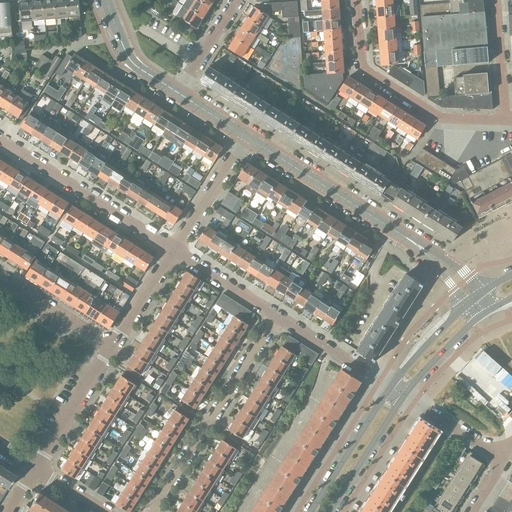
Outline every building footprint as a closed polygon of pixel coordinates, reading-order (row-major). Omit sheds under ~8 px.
[(19,4),(21,22),(33,21),(31,1),(30,0),(25,0),(24,0),(24,2),(19,2),(19,4)] [(36,0),(36,1),(31,1),(33,21),(45,20),(43,0),(42,0),(36,0)] [(43,0),(45,20),(56,19),(54,0),(43,0)] [(54,0),(56,19),(58,31),(58,36),(64,36),(64,32),(62,32),(61,19),(68,18),(66,0),(54,0)] [(66,0),(68,18),(80,17),(78,0),(66,0)] [(180,8),(182,4),(174,0),(167,0),(167,1),(175,7),(176,6),(180,8)] [(209,8),(196,0),(185,0),(182,5),(203,18),(204,17),(205,17),(207,13),(209,8)] [(321,0),(322,10),(339,9),(338,0),(321,0)] [(450,15),(448,0),(442,0),(444,15),(450,15)] [(448,0),(450,15),(484,12),(483,0),(448,0)] [(278,11),(282,11),(298,10),(297,1),(278,3),(278,11)] [(278,11),(278,3),(266,4),(267,10),(270,12),(278,11)] [(0,39),(13,39),(12,30),(10,5),(0,5),(0,39)] [(200,23),(203,18),(182,5),(176,15),(197,28),(197,27),(198,27),(201,23),(200,23)] [(393,6),(377,7),(378,19),(394,17),(393,6)] [(273,19),(268,16),(254,8),(254,9),(253,9),(250,13),(251,13),(248,18),(261,27),(266,30),(273,19)] [(323,21),(340,20),(339,9),(322,10),(307,11),(304,11),(305,17),(323,15),(323,21)] [(298,10),(282,11),(282,18),(288,18),(299,17),(298,10)] [(427,17),(422,17),(425,52),(438,50),(461,49),(487,46),(484,12),(450,15),(444,15),(438,16),(433,16),(427,17)] [(394,17),(378,19),(379,30),(395,29),(394,17)] [(261,27),(248,18),(247,19),(244,23),(245,24),(242,28),(255,37),(267,44),(269,40),(258,32),(261,27)] [(324,32),(341,31),(340,20),(323,21),(324,32)] [(238,34),(235,38),(249,47),(255,37),(242,28),(241,29),(240,29),(238,33),(238,34)] [(401,28),(395,29),(379,30),(380,42),(396,41),(402,40),(401,33),(402,33),(401,28)] [(325,43),(341,41),(341,31),(324,32),(325,43)] [(249,47),(235,38),(235,39),(234,39),(231,43),(232,43),(229,48),(242,57),(249,47)] [(326,53),(342,52),(341,41),(325,43),(326,53)] [(396,41),(380,42),(381,54),(397,53),(396,41)] [(425,52),(423,52),(425,68),(437,67),(462,65),(489,63),(488,57),(487,47),(487,46),(461,49),(438,50),(425,52)] [(263,50),(260,54),(264,56),(269,59),(272,55),(263,50)] [(326,64),(343,63),(342,52),(326,53),(326,62),(326,64)] [(397,53),(381,54),(382,65),(398,64),(397,53)] [(81,58),(74,54),(72,58),(67,54),(55,73),(60,76),(65,68),(75,75),(84,60),(83,60),(83,59),(81,58)] [(231,54),(228,59),(233,63),(233,62),(237,57),(231,54)] [(42,55),(37,62),(34,68),(44,74),(52,61),(42,55)] [(56,56),(52,61),(44,74),(50,77),(61,59),(58,58),(56,56)] [(264,56),(258,66),(263,70),(269,59),(264,56)] [(84,60),(75,75),(73,79),(79,82),(79,81),(84,84),(85,81),(94,67),(93,66),(91,64),(91,65),(84,60)] [(229,69),(228,71),(232,73),(237,65),(233,62),(233,63),(233,64),(229,69)] [(343,73),(344,72),(343,63),(326,64),(326,62),(307,64),(307,69),(327,67),(327,73),(343,73)] [(394,78),(399,69),(394,66),(388,74),(394,78)] [(101,71),(94,67),(85,81),(91,85),(87,91),(91,93),(95,87),(104,73),(103,72),(101,71)] [(204,75),(200,81),(213,89),(218,92),(230,100),(240,86),(234,82),(235,81),(226,75),(222,72),(215,68),(214,70),(209,67),(205,73),(204,75)] [(400,68),(399,69),(394,78),(399,81),(405,71),(400,68)] [(404,84),(410,74),(405,71),(399,81),(404,84)] [(104,73),(95,87),(105,93),(114,79),(113,78),(111,77),(104,73)] [(327,73),(303,75),(304,87),(328,103),(343,80),(343,73),(327,73)] [(464,77),(454,78),(455,95),(491,93),(490,73),(489,73),(463,75),(464,77)] [(409,87),(415,77),(410,74),(404,84),(409,87)] [(358,83),(349,77),(340,90),(350,96),(358,83)] [(414,91),(420,80),(415,77),(409,87),(414,91)] [(114,79),(105,93),(115,100),(124,86),(123,85),(121,83),(114,79)] [(414,91),(423,96),(424,95),(423,82),(420,80),(414,91)] [(256,82),(251,91),(256,94),(258,91),(261,85),(256,82)] [(358,83),(350,96),(359,103),(368,89),(358,83)] [(47,85),(43,92),(48,95),(53,98),(59,102),(63,95),(58,92),(47,85)] [(115,100),(121,103),(117,109),(121,112),(125,106),(134,92),(133,91),(131,89),(131,90),(124,86),(115,100)] [(240,86),(230,100),(243,108),(248,111),(261,119),(270,105),(264,102),(265,100),(256,94),(251,91),(246,87),(245,89),(240,86)] [(368,89),(359,103),(369,109),(377,95),(368,89)] [(0,104),(3,107),(2,108),(8,112),(9,111),(18,97),(7,90),(0,102),(0,104)] [(134,92),(125,106),(135,112),(144,98),(143,97),(141,96),(140,96),(134,92)] [(440,97),(427,98),(427,99),(441,108),(493,110),(492,103),(491,93),(455,95),(440,97)] [(69,100),(73,102),(77,96),(73,94),(69,100)] [(377,95),(369,109),(378,115),(387,101),(377,95)] [(336,96),(331,104),(330,105),(334,108),(340,99),(336,96)] [(28,103),(18,97),(9,111),(13,113),(12,114),(22,120),(31,105),(28,103)] [(144,98),(135,112),(145,118),(153,104),(153,103),(151,102),(150,102),(144,98)] [(61,106),(55,102),(51,100),(48,105),(52,107),(58,111),(61,106)] [(69,100),(65,106),(70,108),(73,102),(69,100)] [(387,101),(378,115),(388,121),(397,107),(387,101)] [(153,104),(145,118),(154,125),(163,111),(163,110),(160,108),(153,104)] [(270,105),(261,119),(273,127),(278,131),(291,139),(300,124),(295,121),(296,119),(276,107),(275,108),(270,105)] [(93,106),(89,112),(93,115),(97,109),(93,106)] [(397,107),(388,121),(397,127),(406,113),(397,107)] [(32,110),(29,114),(21,128),(22,128),(22,129),(31,134),(39,121),(42,116),(32,110)] [(163,111),(154,125),(152,129),(162,135),(164,131),(173,117),(172,116),(170,114),(170,115),(163,111)] [(89,112),(85,118),(89,121),(97,126),(101,121),(101,120),(93,115),(89,112)] [(347,122),(350,117),(341,112),(337,117),(347,122)] [(406,113),(397,127),(407,133),(416,120),(406,113)] [(74,114),(71,119),(68,124),(74,128),(80,119),(74,114)] [(173,117),(164,131),(174,137),(183,123),(182,122),(180,121),(173,117)] [(350,118),(347,123),(353,126),(356,121),(350,118)] [(112,119),(110,123),(109,125),(113,128),(117,122),(112,119)] [(109,125),(110,123),(106,120),(104,123),(101,121),(97,126),(105,131),(109,125)] [(416,120),(407,133),(417,139),(426,126),(416,120)] [(32,134),(40,140),(48,127),(39,121),(31,134),(31,135),(32,134)] [(51,122),(48,127),(40,140),(45,143),(43,145),(48,148),(50,146),(58,133),(61,128),(51,122)] [(183,123),(174,137),(184,143),(193,129),(192,129),(192,128),(190,127),(183,123)] [(300,124),(291,139),(303,146),(308,150),(321,158),(330,143),(325,140),(326,138),(306,126),(305,127),(300,124)] [(113,128),(109,125),(105,131),(109,133),(113,128)] [(193,129),(184,143),(194,150),(203,136),(202,135),(202,134),(200,133),(199,133),(193,129)] [(124,131),(119,139),(125,143),(128,137),(130,135),(124,131)] [(371,131),(368,136),(376,141),(379,136),(371,131)] [(51,147),(59,152),(68,139),(58,133),(50,146),(50,147),(51,147)] [(203,136),(194,150),(204,156),(213,142),(212,141),(210,139),(210,140),(203,136)] [(61,153),(69,158),(77,145),(68,139),(59,152),(60,153),(61,153)] [(87,151),(81,147),(84,144),(80,141),(77,145),(69,158),(70,159),(69,159),(70,159),(78,164),(87,151)] [(213,142),(204,156),(214,162),(223,148),(222,147),(220,146),(219,146),(213,142)] [(372,142),(368,150),(384,159),(388,151),(372,142)] [(330,143),(321,158),(333,165),(338,169),(351,177),(360,162),(355,159),(356,157),(336,145),(335,146),(330,143)] [(88,170),(96,157),(99,152),(90,146),(87,151),(78,164),(79,165),(80,165),(88,170)] [(144,156),(148,150),(141,146),(138,151),(144,156)] [(456,170),(422,149),(415,160),(449,181),(456,170)] [(148,150),(144,156),(149,158),(152,152),(148,150)] [(153,152),(152,152),(149,158),(157,164),(161,157),(153,152)] [(511,154),(500,160),(511,183),(511,154)] [(161,158),(157,164),(168,171),(172,165),(173,163),(162,156),(161,158)] [(106,163),(96,157),(88,170),(89,171),(89,172),(89,171),(97,176),(106,163)] [(493,212),(511,201),(511,183),(500,160),(495,163),(500,173),(495,176),(490,179),(484,182),(479,185),(493,212)] [(360,162),(351,177),(363,184),(368,188),(381,196),(381,195),(390,182),(390,181),(385,178),(386,176),(366,164),(365,165),(360,162)] [(99,177),(107,182),(115,169),(106,163),(97,176),(98,177),(98,178),(99,177)] [(238,177),(248,184),(257,169),(256,169),(256,168),(254,167),(247,163),(238,177)] [(495,163),(490,166),(495,176),(500,173),(495,163)] [(423,168),(417,164),(415,166),(414,167),(410,174),(416,178),(423,168)] [(168,171),(177,176),(181,170),(172,165),(168,171)] [(13,170),(7,166),(0,177),(0,180),(9,186),(17,173),(18,172),(13,169),(13,170)] [(117,188),(125,175),(127,172),(118,166),(115,169),(107,182),(108,183),(108,184),(109,183),(117,188)] [(399,168),(395,166),(391,173),(394,175),(399,168)] [(490,166),(484,169),(490,179),(495,176),(490,166)] [(461,182),(480,219),(493,212),(479,185),(473,187),(468,177),(463,167),(456,170),(449,181),(454,185),(461,182)] [(190,168),(186,174),(191,177),(191,176),(191,177),(194,171),(190,168)] [(248,184),(258,190),(267,176),(266,175),(264,173),(257,169),(248,184)] [(484,169),(479,171),(484,182),(490,179),(484,169)] [(479,171),(473,174),(479,185),(484,182),(479,171)] [(17,173),(9,186),(19,192),(27,179),(28,179),(23,176),(17,173)] [(203,177),(197,173),(194,178),(200,182),(203,177)] [(473,187),(479,185),(473,174),(468,177),(473,187)] [(118,189),(126,194),(134,181),(125,175),(117,188),(118,189),(117,189),(117,190),(118,189)] [(390,182),(381,195),(386,198),(393,202),(401,189),(408,179),(401,175),(395,185),(390,182)] [(191,176),(191,177),(187,183),(197,189),(201,183),(191,177),(191,176)] [(258,190),(268,196),(277,182),(276,181),(274,179),(273,180),(267,176),(258,190)] [(33,183),(27,179),(19,192),(29,199),(38,186),(38,185),(33,182),(33,183)] [(127,195),(136,201),(144,187),(134,181),(126,194),(127,195),(127,196),(127,195)] [(268,196),(278,203),(287,188),(286,187),(284,186),(277,182),(268,196)] [(181,191),(192,197),(196,192),(185,185),(182,190),(181,191)] [(43,189),(38,186),(29,199),(39,205),(48,192),(43,188),(43,189)] [(153,193),(144,187),(136,201),(137,201),(136,201),(137,202),(137,201),(145,206),(153,193)] [(287,188),(278,203),(284,206),(281,210),(285,213),(288,209),(297,194),(296,194),(296,193),(294,192),(293,192),(287,188)] [(393,202),(392,203),(405,211),(410,214),(422,222),(432,208),(426,204),(427,203),(407,190),(406,192),(401,189),(393,202)] [(147,207),(155,212),(165,196),(156,190),(153,193),(145,206),(146,207),(146,208),(147,207)] [(53,196),(48,192),(39,205),(49,212),(58,199),(58,198),(54,195),(53,196)] [(228,193),(224,199),(235,205),(239,199),(228,193)] [(164,219),(173,205),(176,200),(166,194),(165,196),(155,212),(156,213),(155,214),(156,214),(156,213),(164,219)] [(288,209),(297,215),(306,201),(306,200),(304,198),(303,199),(297,194),(288,209)] [(457,202),(451,198),(447,204),(453,208),(457,202)] [(63,202),(58,199),(49,212),(60,218),(68,204),(64,201),(63,202)] [(221,204),(231,211),(235,205),(224,199),(221,204)] [(306,201),(297,215),(307,221),(316,207),(315,206),(316,206),(313,204),(313,205),(306,201)] [(0,202),(0,208),(6,212),(9,208),(3,204),(0,202)] [(166,219),(174,225),(183,212),(173,205),(164,219),(165,219),(165,220),(166,219)] [(63,220),(73,227),(81,214),(76,210),(77,209),(72,206),(63,220)] [(226,219),(230,213),(219,207),(216,213),(226,219)] [(323,211),(316,207),(307,221),(317,227),(326,213),(325,212),(326,212),(324,211),(323,211)] [(432,208),(422,222),(435,230),(440,233),(453,241),(457,235),(458,233),(462,227),(456,223),(457,222),(438,209),(437,211),(432,208)] [(245,211),(241,217),(248,221),(251,215),(245,211)] [(82,213),(81,214),(73,227),(76,228),(83,233),(86,228),(92,220),(86,217),(87,216),(82,213)] [(333,217),(326,213),(317,227),(327,234),(336,219),(335,219),(335,218),(333,217)] [(252,224),(256,219),(256,218),(251,215),(248,221),(252,224)] [(83,233),(94,240),(102,226),(97,223),(97,222),(92,219),(92,220),(86,228),(83,233)] [(235,224),(245,229),(248,224),(238,219),(235,224)] [(252,224),(261,229),(264,224),(256,219),(252,224)] [(336,219),(327,234),(337,240),(346,225),(345,225),(345,224),(343,223),(343,224),(336,219)] [(265,223),(264,224),(261,229),(268,234),(272,228),(265,223)] [(40,225),(37,231),(47,238),(48,237),(50,233),(51,232),(40,225)] [(101,250),(104,246),(112,232),(107,228),(102,225),(102,226),(94,240),(91,244),(101,250)] [(356,232),(346,225),(337,240),(346,246),(356,232)] [(283,226),(275,238),(280,241),(284,234),(288,229),(283,226)] [(200,240),(208,246),(216,233),(207,227),(206,228),(199,239),(200,240),(199,241),(200,241),(200,240)] [(272,228),(268,234),(272,236),(276,230),(272,228)] [(218,251),(226,239),(227,236),(218,230),(216,233),(208,246),(209,246),(209,247),(210,246),(218,251)] [(260,242),(264,234),(259,230),(254,238),(260,242)] [(114,252),(122,238),(117,235),(117,234),(113,231),(112,232),(104,246),(114,252)] [(356,232),(346,246),(356,252),(365,238),(356,232)] [(284,234),(280,241),(287,246),(291,240),(291,239),(284,234)] [(291,240),(295,243),(299,237),(294,234),(291,239),(291,240)] [(44,242),(34,235),(30,241),(33,243),(31,246),(38,251),(44,242)] [(4,237),(0,242),(0,252),(6,256),(14,244),(4,237)] [(123,238),(122,238),(114,252),(124,258),(133,245),(127,241),(128,241),(123,238)] [(375,245),(365,238),(356,252),(354,257),(361,261),(361,260),(364,263),(375,245)] [(219,252),(227,258),(235,245),(226,239),(218,251),(219,252),(218,253),(219,253),(219,252)] [(291,240),(287,246),(292,249),(295,243),(291,240)] [(24,250),(14,244),(6,256),(16,262),(24,250)] [(38,284),(49,268),(55,258),(53,257),(57,250),(47,244),(43,251),(47,254),(42,263),(36,260),(26,276),(38,284)] [(133,244),(133,245),(124,258),(134,264),(143,251),(137,247),(138,247),(133,244)] [(229,259),(237,264),(245,251),(235,245),(227,258),(228,258),(228,259),(229,259)] [(238,265),(246,270),(254,257),(249,254),(252,249),(248,247),(245,251),(237,264),(238,264),(237,265),(238,265)] [(34,256),(24,250),(16,262),(27,269),(34,256)] [(145,271),(154,257),(153,258),(147,254),(148,253),(143,250),(143,251),(134,264),(145,271)] [(256,276),(264,263),(267,259),(257,252),(254,257),(246,270),(247,270),(246,271),(247,271),(247,270),(256,276)] [(50,291),(70,259),(60,253),(56,259),(60,262),(54,271),(49,268),(38,284),(50,291)] [(84,255),(82,259),(86,262),(91,265),(94,261),(89,258),(84,255)] [(84,268),(80,265),(70,259),(50,291),(62,299),(72,283),(78,273),(80,274),(84,268)] [(330,265),(335,268),(338,262),(334,259),(330,265)] [(264,263),(256,276),(257,277),(256,277),(257,278),(257,277),(265,282),(273,269),(264,263)] [(275,288),(283,275),(286,271),(276,265),(273,269),(265,282),(266,283),(267,284),(267,283),(275,288)] [(330,265),(327,271),(331,274),(335,268),(330,265)] [(73,306),(94,274),(84,268),(80,274),(83,276),(77,286),(72,283),(62,299),(73,306)] [(181,282),(194,291),(201,280),(187,272),(181,282)] [(350,285),(355,289),(364,276),(361,274),(358,272),(353,280),(350,285)] [(95,297),(91,295),(97,285),(99,287),(104,280),(94,274),(73,306),(85,314),(95,297)] [(343,274),(340,279),(350,285),(353,280),(343,274)] [(412,278),(406,274),(405,274),(406,275),(403,280),(402,280),(394,292),(395,293),(393,296),(392,296),(384,308),(385,308),(379,317),(378,317),(371,329),(371,330),(369,333),(368,333),(360,345),(361,346),(358,351),(357,350),(357,351),(363,355),(374,362),(374,361),(375,362),(376,360),(375,360),(380,352),(380,353),(393,332),(393,331),(398,324),(399,324),(400,323),(399,322),(403,315),(404,315),(422,287),(423,286),(423,285),(415,280),(412,278)] [(277,289),(285,294),(293,281),(283,275),(275,288),(276,289),(276,290),(277,289)] [(286,295),(288,296),(287,298),(288,300),(292,302),(293,302),(294,300),(302,287),(306,281),(297,275),(293,281),(285,294),(285,295),(286,296),(286,295)] [(136,286),(126,279),(122,284),(132,291),(136,286)] [(107,305),(112,296),(117,288),(105,281),(95,297),(85,314),(97,321),(107,305)] [(174,293),(187,302),(194,291),(181,282),(174,293)] [(296,301),(303,306),(311,293),(302,287),(294,300),(295,301),(295,302),(296,301)] [(118,300),(113,308),(107,305),(97,321),(109,329),(119,312),(129,296),(117,288),(112,296),(118,300)] [(174,293),(169,301),(167,303),(181,312),(187,302),(174,293)] [(305,307),(313,312),(321,299),(311,293),(303,306),(305,307),(304,308),(305,308),(305,307)] [(322,318),(333,302),(334,300),(329,296),(325,293),(321,299),(313,312),(314,313),(314,314),(315,313),(322,318)] [(229,298),(222,294),(216,305),(222,308),(229,298)] [(212,295),(209,300),(213,303),(217,297),(212,295)] [(229,298),(222,308),(228,313),(235,302),(229,298)] [(235,302),(228,313),(235,317),(235,316),(242,306),(235,302)] [(324,319),(333,325),(341,312),(343,308),(333,302),(322,318),(324,319),(323,320),(324,320),(324,319)] [(181,312),(167,303),(161,314),(174,322),(181,312)] [(241,320),(248,310),(242,306),(235,316),(241,320)] [(241,320),(248,325),(254,314),(248,310),(241,320)] [(174,322),(161,314),(154,324),(168,333),(174,322)] [(199,316),(195,321),(200,324),(204,317),(199,316)] [(235,316),(235,317),(227,328),(241,336),(248,326),(248,325),(241,320),(235,316)] [(168,333),(154,324),(148,334),(161,343),(168,333)] [(241,336),(227,328),(221,338),(235,346),(241,336)] [(161,343),(148,334),(141,344),(155,353),(161,343)] [(283,347),(288,350),(295,340),(289,336),(283,347)] [(228,356),(232,350),(235,346),(221,338),(215,348),(228,356)] [(288,350),(294,354),(301,344),(295,340),(288,350)] [(155,353),(141,344),(135,355),(148,363),(155,353)] [(301,344),(294,354),(296,355),(295,355),(300,358),(307,348),(301,344)] [(282,346),(275,358),(288,366),(295,355),(296,355),(294,354),(288,350),(283,347),(282,346)] [(228,356),(215,348),(208,358),(221,367),(228,356)] [(300,358),(306,362),(312,351),(307,348),(300,358)] [(318,355),(312,351),(306,362),(311,366),(318,355)] [(148,363),(135,355),(128,366),(141,374),(148,363)] [(172,357),(169,362),(173,365),(178,359),(172,357)] [(221,367),(208,358),(201,369),(215,378),(221,367)] [(282,377),(288,366),(275,358),(268,368),(282,377)] [(128,366),(126,370),(139,378),(141,374),(128,366)] [(305,376),(308,369),(303,367),(300,373),(305,376)] [(268,368),(262,378),(275,387),(282,377),(268,368)] [(215,378),(201,369),(195,379),(208,388),(215,378)] [(361,382),(342,370),(324,399),(343,411),(361,382)] [(137,381),(124,372),(122,376),(135,384),(137,381)] [(122,376),(115,386),(128,395),(135,384),(122,376)] [(262,378),(255,389),(269,397),(275,387),(262,378)] [(208,388),(195,379),(188,390),(202,398),(208,388)] [(108,397),(121,406),(128,395),(115,386),(108,397)] [(291,396),(295,390),(290,388),(287,393),(291,396)] [(262,408),(269,397),(255,389),(249,399),(262,408)] [(202,398),(188,390),(182,400),(195,409),(202,398)] [(108,397),(101,407),(115,416),(121,406),(108,397)] [(249,399),(242,409),(255,418),(262,408),(249,399)] [(324,399),(306,427),(325,439),(343,411),(324,399)] [(95,418),(108,427),(115,416),(101,407),(95,418)] [(151,417),(154,412),(150,409),(146,415),(151,417)] [(242,409),(235,420),(249,429),(255,418),(242,409)] [(278,417),(282,411),(277,409),(273,414),(278,417)] [(169,421),(182,430),(189,419),(175,410),(169,421)] [(95,418),(88,428),(102,436),(108,427),(95,418)] [(249,429),(235,420),(229,430),(242,439),(248,431),(249,429)] [(439,432),(420,420),(412,432),(414,433),(412,437),(410,436),(402,448),(421,460),(439,432)] [(169,421),(162,432),(175,440),(182,430),(169,421)] [(307,467),(325,439),(306,427),(288,455),(307,467)] [(88,428),(82,438),(95,447),(102,436),(88,428)] [(126,430),(123,436),(127,439),(131,432),(126,430)] [(138,438),(141,433),(136,430),(132,436),(138,438)] [(264,430),(260,435),(265,438),(269,432),(264,430)] [(162,432),(155,442),(169,451),(175,440),(162,432)] [(76,448),(89,457),(95,447),(82,438),(76,448)] [(216,450),(230,459),(236,449),(223,440),(216,450)] [(149,453),(162,461),(169,451),(155,442),(149,453)] [(462,447),(458,444),(452,455),(458,459),(465,449),(462,447)] [(76,448),(69,459),(82,467),(89,457),(76,448)] [(392,463),(385,475),(404,487),(421,460),(402,448),(395,460),(396,461),(394,464),(392,463)] [(125,458),(128,453),(123,450),(119,457),(125,458)] [(216,450),(209,461),(223,470),(230,459),(216,450)] [(470,486),(484,464),(477,459),(478,457),(469,451),(467,454),(469,456),(456,477),(470,486)] [(243,462),(247,464),(248,465),(254,456),(254,455),(250,452),(243,462)] [(149,453),(142,462),(156,471),(162,461),(149,453)] [(289,495),(307,467),(288,455),(270,483),(289,495)] [(62,470),(75,479),(82,467),(69,459),(62,470)] [(209,461),(203,471),(216,480),(223,470),(209,461)] [(142,462),(136,473),(149,481),(156,471),(142,462)] [(0,499),(15,476),(2,468),(0,470),(0,499)] [(112,480),(115,474),(110,471),(106,478),(112,480)] [(196,482),(210,491),(216,480),(203,471),(196,482)] [(96,477),(101,480),(105,474),(100,472),(96,477)] [(237,472),(234,477),(238,480),(242,474),(237,472)] [(129,483),(142,492),(149,481),(136,473),(129,483)] [(375,491),(368,502),(382,511),(387,511),(404,487),(385,475),(377,487),(379,488),(377,492),(375,491)] [(88,487),(94,491),(101,480),(96,477),(95,476),(88,487)] [(456,477),(442,499),(456,508),(470,486),(456,477)] [(435,481),(431,487),(435,490),(439,483),(435,481)] [(97,492),(103,496),(109,486),(103,482),(97,492)] [(196,482),(190,493),(203,501),(210,491),(196,482)] [(129,483),(123,493),(136,502),(142,492),(129,483)] [(253,511),(278,511),(289,495),(270,483),(252,511),(253,511)] [(511,490),(505,486),(502,491),(511,497),(511,490)] [(511,497),(502,491),(499,496),(510,503),(511,499),(511,497)] [(38,493),(27,509),(31,511),(63,511),(65,510),(38,493)] [(127,511),(129,511),(136,502),(123,493),(116,504),(127,511)] [(190,493),(183,503),(196,511),(203,501),(190,493)] [(224,493),(221,498),(225,501),(229,495),(224,493)] [(510,503),(499,496),(496,501),(507,508),(510,503)] [(433,511),(435,509),(428,504),(432,499),(428,497),(421,508),(427,511),(433,511)] [(442,499),(435,509),(438,511),(453,511),(456,508),(442,499)] [(508,511),(511,510),(511,499),(510,503),(507,508),(503,511),(508,511)] [(496,501),(493,506),(502,511),(503,511),(507,508),(496,501)] [(382,511),(368,502),(364,509),(361,511),(382,511)] [(177,511),(196,511),(183,503),(177,511)]
